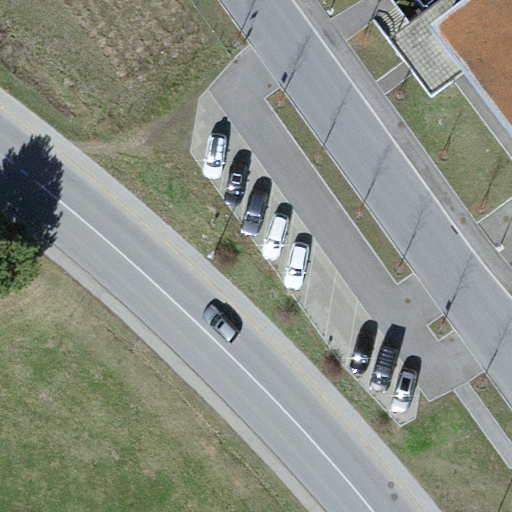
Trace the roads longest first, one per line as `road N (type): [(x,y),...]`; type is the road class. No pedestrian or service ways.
road 1 (tertiary): [(0,160),(185,308),(371,511)]
road 2 (residential): [(266,0),(511,338)]
